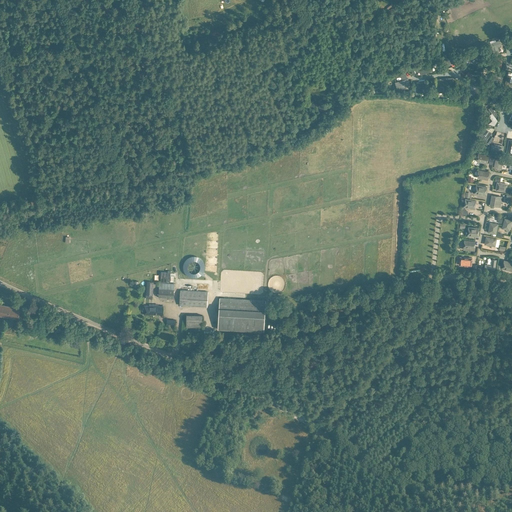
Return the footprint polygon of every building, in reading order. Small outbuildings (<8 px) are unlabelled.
[(502,46),(500,40),(490,43),(494,55),(500,53),(498,47),(502,46)] [(466,56),(465,59),(474,62),(475,59),(478,60),(479,56),(480,52),(475,51),(475,52),(472,51),(471,54),(466,52),(465,56),(466,56)] [(452,56),(444,60),(446,66),(456,62),(455,59),(454,60),(452,56)] [(502,58),(494,57),(493,67),(501,68),(502,59),(502,58)] [(433,67),(433,64),(418,69),(420,72),(422,71),(423,74),(433,70),(432,67),(433,67)] [(402,80),(395,82),(398,89),(410,85),(407,78),(406,75),(408,74),(407,72),(401,74),(402,78),(402,80)] [(469,72),(466,77),(478,84),(481,79),(469,72)] [(490,80),(501,84),(503,77),(499,75),(498,77),(491,75),(490,80)] [(454,87),(453,77),(439,78),(440,86),(447,85),(447,88),(454,87)] [(424,92),(422,82),(415,83),(416,93),(424,92)] [(439,83),(432,84),(433,91),(438,90),(439,92),(443,92),(443,89),(440,90),(439,83)] [(492,113),(489,115),(492,120),(488,123),(495,125),(498,120),(495,117),(498,115),(491,106),(488,108),(492,113)] [(481,133),(488,138),(492,132),(485,128),(485,127),(482,125),(478,131),(481,133)] [(492,153),(502,155),(504,146),(494,144),(494,145),(492,145),(490,151),(493,151),(492,153)] [(477,160),(477,161),(487,164),(489,155),(479,153),(477,160)] [(504,160),(496,158),(494,168),(501,169),(504,160)] [(479,170),(477,178),(488,180),(489,171),(479,170)] [(495,190),(506,192),(508,184),(502,183),(502,182),(500,182),(501,177),(496,176),(495,181),(499,182),(497,182),(495,190)] [(487,186),(476,184),(475,194),(485,196),(487,186)] [(499,196),(492,194),(490,205),(491,206),(496,207),(497,207),(499,196)] [(476,200),(465,198),(464,207),(475,209),(476,200)] [(502,228),(510,231),(511,222),(511,219),(505,218),(502,228)] [(488,232),(496,234),(498,223),(490,222),(488,232)] [(468,226),(467,236),(479,237),(480,227),(468,226)] [(497,238),(486,236),(484,244),(496,246),(497,238)] [(475,250),(476,241),(464,240),(463,249),(475,250)] [(485,264),(484,269),(495,270),(497,259),(492,258),(491,265),(485,264)] [(511,269),(511,261),(504,260),(502,267),(511,269)] [(174,298),(174,289),(175,283),(159,282),(159,288),(158,297),(174,298)] [(179,305),(207,307),(208,291),(184,290),(184,289),(182,289),(182,290),(180,289),(179,305)] [(220,297),(218,329),(264,332),(266,300),(220,297)] [(0,315),(17,319),(18,313),(19,308),(0,304),(0,315)] [(149,306),(144,305),(144,315),(150,315),(150,314),(164,314),(164,306),(155,306),(155,304),(149,304),(149,306)] [(186,315),(186,322),(186,327),(202,327),(202,315),(186,315)]
